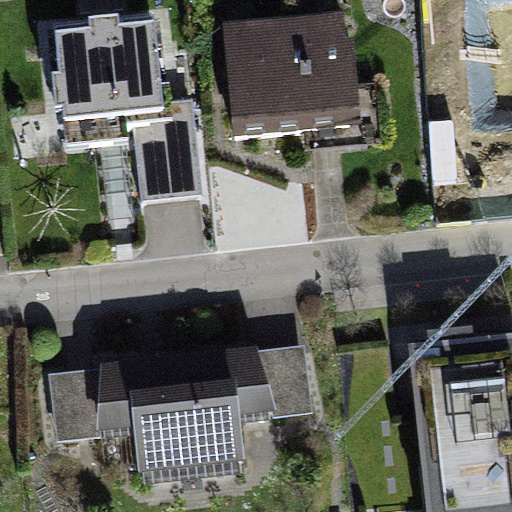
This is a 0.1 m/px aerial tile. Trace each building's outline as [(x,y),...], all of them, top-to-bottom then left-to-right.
[(511,102),(511,0),(455,0),(460,105),(511,102)] [(162,26),(53,34),(61,148),(142,143),(147,207),(205,203),(199,119),(169,121),(162,26)] [(353,34),(216,46),(226,157),(363,145),(353,34)] [(511,511),(511,352),(402,365),(419,511),(511,511)] [(313,432),(307,359),(62,378),(69,460),(139,455),(142,497),(248,489),(244,438),(313,432)]
